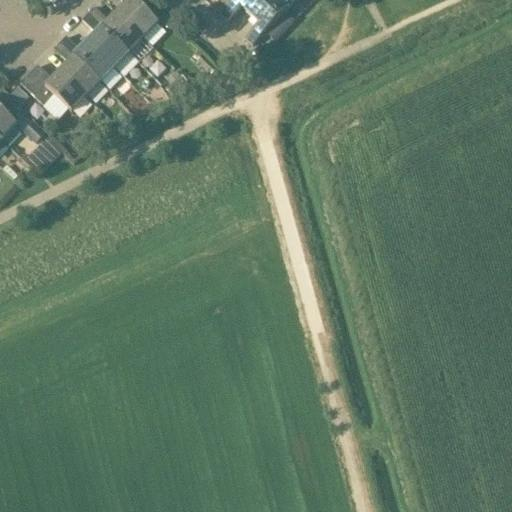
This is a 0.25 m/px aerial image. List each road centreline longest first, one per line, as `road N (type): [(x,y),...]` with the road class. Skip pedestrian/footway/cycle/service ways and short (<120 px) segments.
road 1 (residential): [(0,220),(271,89)]
road 2 (track): [(253,97),(317,344)]
road 3 (residential): [(271,89),(187,0)]
road 4 (residential): [(271,89),(381,36)]
